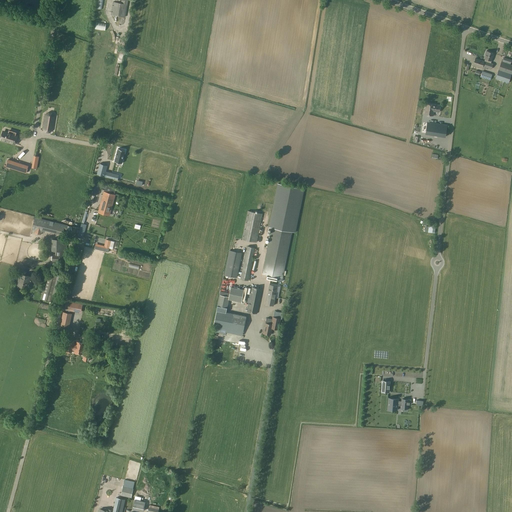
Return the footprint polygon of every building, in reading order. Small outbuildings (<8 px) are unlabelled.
[(121,0),(121,3),(113,2),(111,15),(125,17),(127,0),(121,0)] [(492,61),(494,53),(486,51),(484,58),(485,59),(484,61),(482,66),(491,69),(493,64),(489,63),(490,60),(492,61)] [(482,66),(484,61),(475,58),(473,64),(482,68),(482,66)] [(508,83),(511,71),(511,65),(502,62),(496,79),(508,83)] [(490,79),(492,74),(483,71),(482,77),(490,79)] [(434,111),(439,112),(440,106),(426,103),(424,114),(433,116),(434,111)] [(49,133),(53,130),(55,116),(53,112),(49,111),(44,114),(42,128),(45,133),(49,133)] [(445,136),(447,126),(427,123),(425,133),(445,136)] [(15,135),(16,132),(9,130),(8,133),(3,132),(1,139),(13,143),(15,136),(15,135)] [(124,160),(126,155),(124,154),(125,152),(125,150),(118,148),(117,150),(114,161),(122,163),(123,160),(124,160)] [(21,163),(8,159),(5,167),(19,171),(21,163)] [(107,167),(100,165),(97,177),(104,179),(107,167)] [(33,173),(27,192),(47,198),(53,179),(33,173)] [(92,182),(89,195),(96,197),(99,183),(92,182)] [(295,232),(304,189),(278,184),(268,228),(271,229),(271,230),(262,273),(268,274),(267,278),(277,280),(277,277),(283,278),(292,234),(292,232),(295,232)] [(115,194),(114,194),(105,192),(104,192),(99,212),(109,215),(115,194)] [(256,242),(263,214),(247,211),(242,239),(256,242)] [(70,226),(35,217),(32,227),(35,228),(35,231),(41,233),(42,230),(62,235),(63,229),(69,231),(70,226)] [(398,244),(398,242),(426,248),(427,242),(389,234),(388,238),(391,238),(390,242),(398,244)] [(60,251),(60,254),(52,254),(52,262),(66,262),(66,239),(52,239),(52,251),(60,251)] [(94,249),(104,251),(108,252),(110,244),(107,243),(106,248),(95,245),(94,249)] [(388,253),(389,248),(386,248),(386,244),(379,244),(378,253),(388,253)] [(253,260),(255,248),(247,246),(240,279),(249,281),(253,260)] [(406,247),(404,257),(421,261),(424,252),(406,247)] [(241,253),(230,250),(225,275),(236,277),(241,253)] [(375,277),(373,259),(369,259),(369,260),(364,261),(365,275),(366,275),(366,276),(362,277),(362,278),(375,277)] [(384,280),(387,260),(378,259),(376,279),(384,280)] [(25,275),(26,270),(27,270),(28,267),(22,265),(21,268),(20,274),(22,274),(19,286),(28,288),(28,286),(31,287),(32,282),(29,281),(30,276),(25,275)] [(48,273),(41,299),(51,302),(58,276),(48,273)] [(266,304),(274,305),(277,286),(269,284),(266,304)] [(247,311),(257,314),(262,289),(252,286),(247,311)] [(244,290),(231,287),(228,296),(220,294),(212,326),(227,329),(226,332),(236,334),(237,331),(243,332),(246,316),(226,312),(229,299),(241,302),(244,290)] [(82,305),(66,302),(65,308),(74,310),(75,309),(81,311),(82,305)] [(71,314),(64,312),(61,325),(68,326),(71,314)] [(270,334),(271,328),(278,329),(280,318),(273,317),(272,319),(266,318),(263,333),(270,334)] [(88,361),(90,351),(84,349),(85,344),(76,342),(75,346),(73,346),(74,341),(67,340),(65,350),(72,352),(72,349),(75,350),(74,352),(85,355),(84,360),(88,361)] [(389,392),(390,381),(383,381),(382,391),(389,392)] [(397,410),(398,403),(402,404),(401,408),(408,409),(409,400),(402,399),(402,401),(398,401),(398,399),(388,398),(387,409),(397,410)] [(114,475),(109,481),(115,485),(119,479),(114,475)] [(120,495),(131,498),(133,489),(122,486),(120,495)] [(100,504),(112,506),(114,495),(102,493),(100,504)] [(122,511),(125,499),(116,497),(113,510),(112,511),(122,511)] [(143,511),(145,501),(135,499),(132,509),(143,511)]
